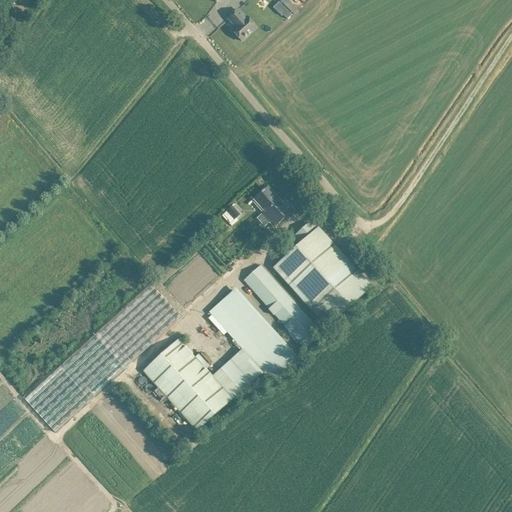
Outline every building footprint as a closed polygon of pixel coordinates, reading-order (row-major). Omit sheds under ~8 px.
[(246,19),(238,10),(228,19),(236,27),(232,31),(242,41),(257,28),(247,17),(246,19)] [(274,227),(293,210),(287,203),(284,206),(268,188),(264,191),(264,190),(261,192),(262,193),(254,200),(265,212),(258,219),(265,226),(269,222),(274,227)] [(327,328),(372,287),(318,227),(317,228),(311,221),(293,237),(300,244),(273,268),(327,328)] [(318,329),(261,266),(244,281),(301,344),(318,329)] [(181,318),(151,285),(25,399),(55,432),(181,318)] [(270,380),(295,358),(234,291),(209,313),(270,380)] [(198,431),(251,383),(231,361),(213,377),(179,340),(144,371),(198,431)]
